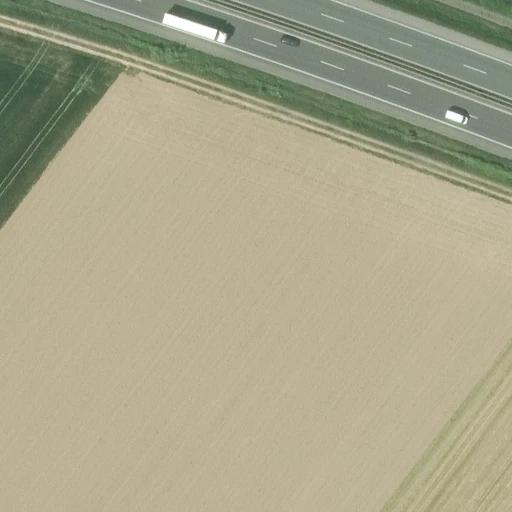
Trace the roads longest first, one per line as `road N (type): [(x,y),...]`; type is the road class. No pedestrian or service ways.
road 1 (track): [(511,200),(0,25)]
road 2 (motorway): [(128,0),(511,133)]
road 3 (motorway): [(511,82),(279,0)]
